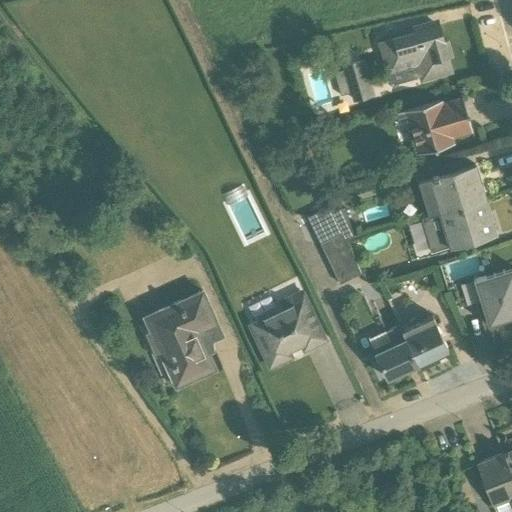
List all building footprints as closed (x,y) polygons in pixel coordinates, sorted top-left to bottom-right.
[(437,26),(435,20),(411,26),(413,31),(376,42),(387,77),(414,69),(418,82),(451,73),(451,68),(448,58),(452,57),(447,50),(445,41),(437,26)] [(351,102),(373,96),(363,59),(341,65),(351,102)] [(452,138),(471,133),(460,97),(441,103),(440,100),(394,114),(396,120),(404,117),(415,155),(454,144),(452,138)] [(426,217),(485,199),(475,164),(417,182),(421,200),(398,206),(402,218),(425,212),(426,217)] [(493,224),(485,199),(426,217),(419,219),(429,252),(496,235),(493,224)] [(306,217),(319,245),(341,234),(344,240),(352,237),(343,208),(330,212),(327,206),(306,217)] [(341,234),(319,245),(338,285),(360,274),(344,240),(341,234)] [(486,326),(511,317),(511,267),(473,280),(486,326)] [(458,308),(474,303),(467,281),(451,286),(458,308)] [(302,353),(327,341),(302,289),(277,300),(281,308),(246,325),(268,370),(293,357),(290,352),(299,348),(302,353)] [(203,344),(221,336),(200,290),(140,316),(147,332),(144,333),(154,357),(160,354),(174,387),(214,369),(203,344)] [(403,330),(419,365),(447,352),(431,316),(403,330)] [(386,381),(419,365),(403,330),(400,323),(369,338),(374,351),(373,352),(386,381)] [(511,511),(511,450),(476,465),(494,511),(511,511)]
